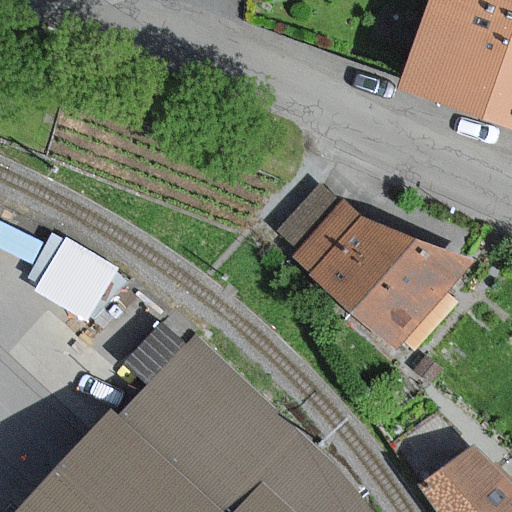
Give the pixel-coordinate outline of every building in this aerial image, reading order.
[(511,5),(496,0),(437,0),(407,87),(427,94),(500,119),(511,123),(511,5)] [(365,212),(349,198),(343,204),(323,187),(287,228),(308,246),(304,252),(405,340),(409,335),(420,345),(459,299),(449,290),(479,255),(365,212)] [(53,223),(27,277),(97,310),(122,256),(53,223)] [(32,511),(303,511),(280,490),(258,511),(232,511),(128,412),(98,443),(44,499),(32,511)] [(435,486),(456,511),(511,511),(511,484),(482,448),(435,486)]
